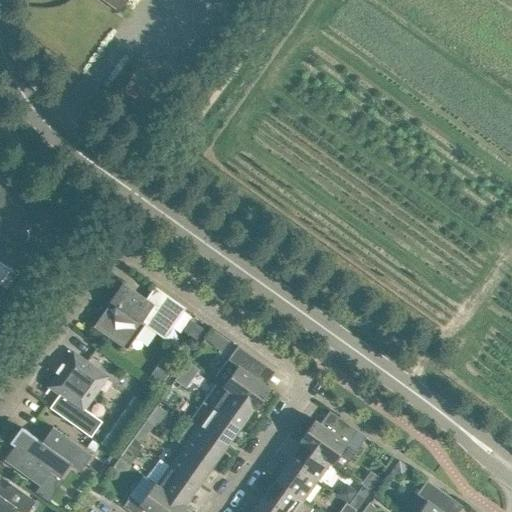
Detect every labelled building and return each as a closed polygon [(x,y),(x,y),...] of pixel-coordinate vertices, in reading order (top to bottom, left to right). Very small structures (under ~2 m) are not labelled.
[(125,0),(105,0),(119,10),(125,0)] [(164,338),(185,308),(155,286),(145,299),(123,283),(111,301),(114,303),(109,311),(106,309),(93,326),(127,350),(137,336),(133,333),(143,319),(157,329),(155,332),(164,338)] [(192,320),(184,331),(195,338),(202,327),(192,320)] [(256,378),(265,365),(237,345),(227,360),(213,379),(217,382),(218,381),(256,409),(271,389),(256,378)] [(59,374),(45,393),(46,394),(51,387),(60,393),(50,408),(91,437),(102,421),(84,408),(106,377),(84,361),(68,350),(67,351),(73,354),(65,365),(62,363),(61,364),(63,366),(59,372),(57,371),(56,372),(59,374)] [(188,361),(181,370),(193,378),(200,369),(188,361)] [(189,376),(181,371),(174,380),(182,385),(189,376)] [(218,381),(217,382),(204,401),(212,406),(240,427),(254,408),(256,409),(218,381)] [(168,405),(176,394),(168,389),(161,400),(168,405)] [(157,426),(167,412),(157,405),(147,419),(157,426)] [(240,427),(212,406),(198,426),(227,446),(240,427)] [(115,425),(105,440),(114,447),(133,419),(129,416),(118,428),(115,425)] [(356,451),(366,436),(339,417),(329,430),(315,420),(300,440),(333,463),(346,444),(356,451)] [(140,444),(154,425),(156,427),(157,426),(147,419),(133,439),(140,444)] [(227,446),(198,426),(190,420),(176,440),(184,446),(213,466),(227,446)] [(80,471),(92,454),(91,453),(91,454),(53,427),(53,426),(42,441),(21,426),(10,442),(14,445),(5,459),(40,485),(51,471),(60,478),(70,464),(80,471)] [(142,447),(140,445),(140,444),(133,439),(125,449),(119,458),(129,465),(142,447)] [(94,440),(88,449),(95,454),(101,446),(94,440)] [(333,463),(300,440),(302,442),(288,461),(317,481),(330,462),(332,463),(333,463)] [(213,466),(184,446),(170,465),(199,485),(213,466)] [(129,465),(119,458),(111,470),(115,472),(127,470),(130,466),(129,465)] [(399,460),(390,473),(398,479),(407,466),(399,460)] [(317,481),(288,461),(274,480),(303,501),(317,481)] [(185,505),(199,485),(170,465),(157,484),(155,483),(154,483),(187,506),(185,505)] [(370,471),(361,483),(363,485),(370,490),(379,477),(370,471)] [(309,511),(313,507),(303,501),(274,480),(260,500),(277,511),(309,511)] [(445,511),(454,499),(427,480),(417,493),(427,500),(418,511),(445,511)] [(12,511),(15,508),(21,511),(27,511),(35,501),(7,481),(0,490),(0,511),(12,511)] [(182,511),(187,506),(154,483),(140,503),(130,496),(123,506),(130,511),(182,511)] [(357,509),(364,499),(357,493),(349,504),(357,509)] [(277,511),(260,500),(251,511),(277,511)] [(373,511),(377,508),(369,502),(362,511),(373,511)]
